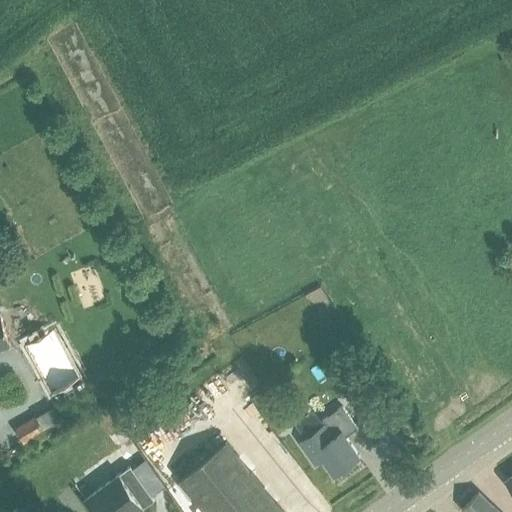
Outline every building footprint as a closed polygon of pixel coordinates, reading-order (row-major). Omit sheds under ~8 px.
[(106,231),(84,240),(89,253),(111,244),(106,231)] [(5,327),(1,313),(0,313),(0,348),(11,345),(9,336),(5,327)] [(53,393),(83,376),(56,328),(26,344),(53,393)] [(300,441),(300,442),(308,453),(316,464),(320,461),(323,459),(324,459),(326,462),(332,471),(334,475),(342,469),(352,462),(360,456),(361,456),(360,456),(349,440),(347,437),(353,432),(359,428),(349,414),(343,406),(333,413),(323,420),(324,422),(325,424),(307,436),(300,441)] [(37,416),(17,428),(25,442),(45,430),(37,416)] [(195,425),(172,432),(176,443),(199,436),(195,425)] [(207,511),(284,511),(227,441),(180,479),(207,511)] [(96,511),(137,511),(156,499),(132,465),(87,498),(96,511)] [(499,511),(478,493),(462,510),(464,511),(499,511)]
